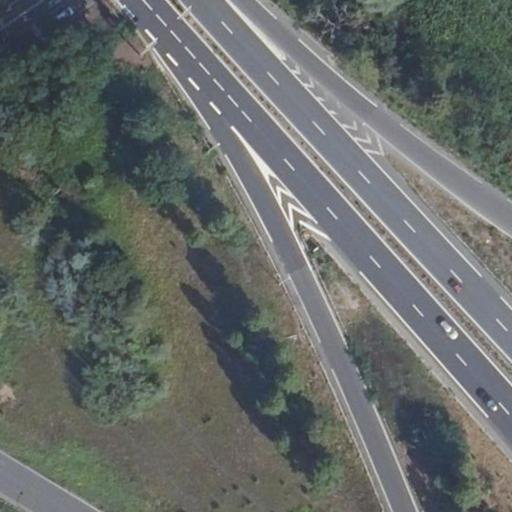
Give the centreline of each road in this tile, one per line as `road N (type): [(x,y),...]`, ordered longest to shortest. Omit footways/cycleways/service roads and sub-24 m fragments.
road 1 (motorway): [(212,83),(401,511)]
road 2 (motorway): [(212,83),(511,413)]
road 3 (motorway): [(511,332),(211,10)]
road 4 (motorway): [(511,216),(211,10)]
